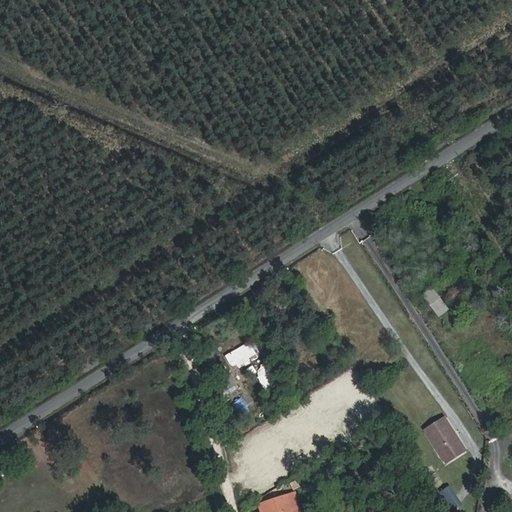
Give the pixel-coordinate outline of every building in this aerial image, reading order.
[(439,140),(443,145),(449,141),(446,136),(439,140)] [(291,270),(286,274),(293,285),(298,281),(291,270)] [(451,276),(444,281),(450,291),(458,286),(451,276)] [(450,291),(444,281),(423,296),(436,315),(445,309),(443,305),(453,297),(450,291)] [(458,294),(453,297),(459,305),(464,302),(458,294)] [(443,305),(445,309),(448,313),(459,305),(453,297),(443,305)] [(227,352),(233,366),(258,356),(252,342),(227,352)] [(445,420),(426,432),(430,438),(449,426),(445,420)] [(465,451),(449,426),(430,438),(447,464),(465,451)] [(453,507),(463,502),(453,483),(444,488),(453,507)] [(293,511),(288,496),(260,506),(261,511),(293,511)]
